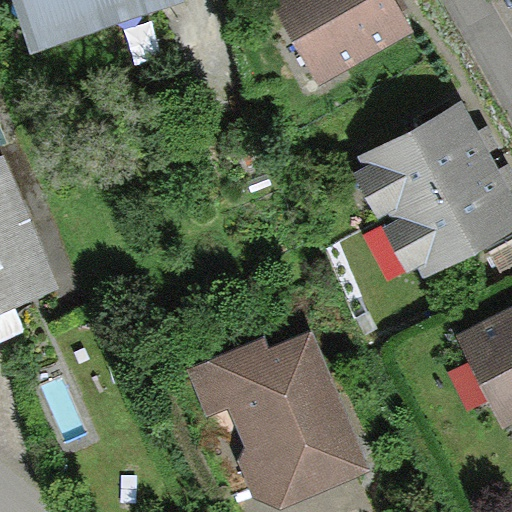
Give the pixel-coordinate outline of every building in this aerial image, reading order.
[(13,0),(31,49),(164,0),(13,0)] [(396,0),(268,0),(318,85),(413,29),(396,0)] [(393,216),(492,162),(460,103),(365,155),(371,167),(356,175),(379,218),(391,211),(393,216)] [(11,146),(0,120),(0,314),(61,290),(2,150),(11,146)] [(511,232),(511,197),(492,162),(393,216),(396,221),(384,227),(407,273),(418,267),(423,278),(511,232)] [(507,426),(511,423),(511,306),(459,334),(507,426)] [(265,499),(360,460),(308,335),(266,353),(261,342),(194,370),(236,471),(265,499)]
